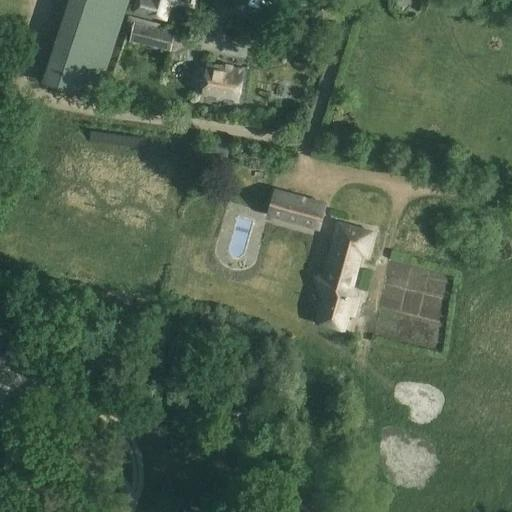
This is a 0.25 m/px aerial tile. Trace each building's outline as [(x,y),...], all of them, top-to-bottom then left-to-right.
[(70,0),(43,81),(96,99),(128,0),(70,0)] [(139,0),(136,11),(166,19),(168,10),(173,5),(180,3),(195,7),(197,0),(139,0)] [(162,24),(136,17),(130,41),(171,50),(176,31),(167,28),(167,30),(161,28),(162,24)] [(204,97),(237,102),(242,70),(210,65),(204,97)] [(318,230),(325,207),(276,194),(270,217),(318,230)] [(339,226),(332,257),(328,270),(330,271),(329,276),(319,279),(325,301),(319,324),(344,330),(348,315),(353,316),(357,297),(350,296),(360,254),(366,256),(371,234),(339,226)] [(0,367),(20,350),(6,335),(0,340),(0,367)] [(0,474),(0,499),(5,501),(12,478),(0,474)]
